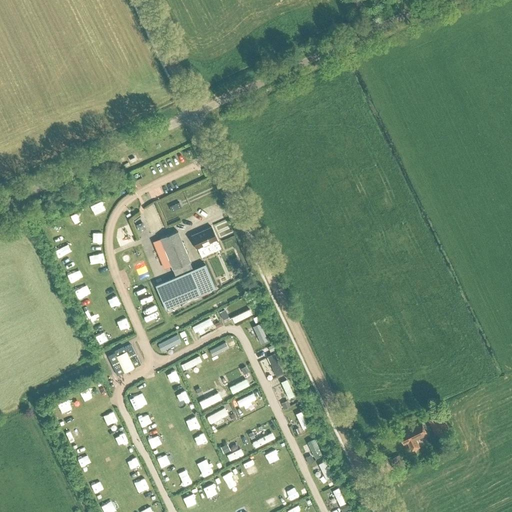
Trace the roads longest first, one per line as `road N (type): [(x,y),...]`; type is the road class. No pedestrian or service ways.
road 1 (unclassified): [(380,511),(192,114)]
road 2 (unclassified): [(192,114),(436,0)]
road 3 (unclassified): [(0,205),(192,114)]
